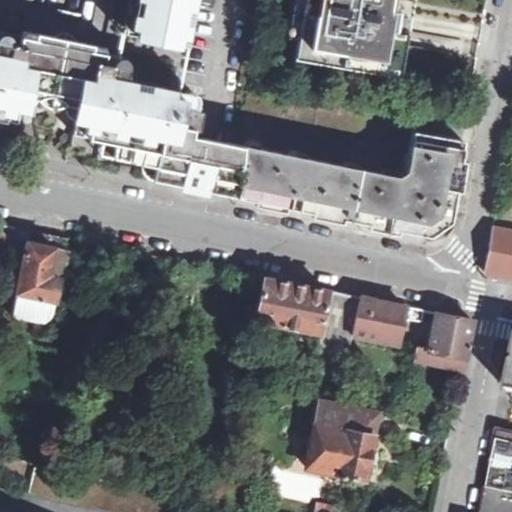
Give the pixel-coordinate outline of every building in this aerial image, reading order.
[(136,0),(127,0),(121,32),(129,34),(136,0)] [(136,0),(129,34),(176,44),(185,2),(193,4),(204,6),(205,0),(136,0)] [(305,0),(295,59),(389,76),(402,0),(305,0)] [(402,0),(389,76),(400,77),(413,0),(402,0)] [(176,44),(185,46),(193,4),(185,2),(176,44)] [(187,150),(194,118),(200,119),(202,109),(195,108),(198,98),(196,95),(195,93),(193,92),(190,91),(187,91),(184,93),(182,95),(180,104),(165,101),(167,94),(162,93),(163,86),(124,77),(128,62),(126,59),(125,57),(122,56),(119,55),(116,55),(113,57),(111,60),(111,64),(102,62),(99,73),(87,70),(90,54),(50,46),(47,46),(44,47),(42,50),(41,52),(39,56),(37,58),(35,58),(31,59),(17,55),(19,44),(10,42),(10,38),(10,36),(8,34),(7,33),(4,32),(0,31),(0,137),(4,120),(9,120),(14,118),(18,115),(20,111),(23,94),(26,81),(81,92),(78,106),(69,151),(83,154),(82,164),(180,184),(187,150)] [(102,62),(104,52),(92,49),(93,44),(35,32),(34,38),(21,35),(19,44),(17,55),(31,59),(35,58),(37,58),(39,56),(41,52),(42,50),(44,47),(47,46),(50,46),(90,54),(87,70),(99,73),(102,62)] [(78,106),(81,92),(26,81),(23,94),(78,106)] [(244,111),(384,134),(389,105),(249,82),(244,111)] [(465,124),(468,110),(391,98),(389,105),(407,109),(407,115),(465,124)] [(207,189),(218,139),(197,135),(200,119),(194,118),(187,150),(180,184),(186,186),(207,189)] [(237,196),(427,235),(448,221),(462,140),(411,131),(405,170),(399,175),(242,144),(237,196)] [(237,196),(242,144),(218,139),(207,189),(237,196)] [(6,274),(20,277),(28,240),(29,230),(28,230),(17,228),(16,227),(6,274)] [(511,232),(492,229),(484,272),(511,277),(511,232)] [(28,240),(65,248),(67,238),(29,230),(28,240)] [(20,277),(13,315),(32,319),(37,319),(43,320),(48,319),(50,317),(52,314),(53,310),(65,248),(28,240),(20,277)] [(193,295),(199,264),(184,261),(177,292),(193,295)] [(264,277),(255,318),(319,332),(327,290),(264,277)] [(311,377),(343,383),(352,334),(360,296),(348,295),(337,292),(327,290),(319,332),(311,377)] [(352,334),(403,344),(410,306),(360,296),(352,334)] [(428,350),(464,357),(470,328),(471,323),(472,320),(436,312),(434,323),(429,346),(428,350)] [(416,347),(428,350),(429,346),(434,323),(421,321),(416,347)] [(464,357),(428,350),(428,355),(440,357),(439,362),(462,367),(464,357)] [(320,398),(306,467),(364,479),(377,411),(320,398)] [(494,457),(482,511),(511,511),(511,434),(499,432),(494,457)] [(29,495),(108,511),(179,511),(183,497),(36,465),(29,495)] [(341,511),(342,506),(319,501),(316,511),(341,511)]
